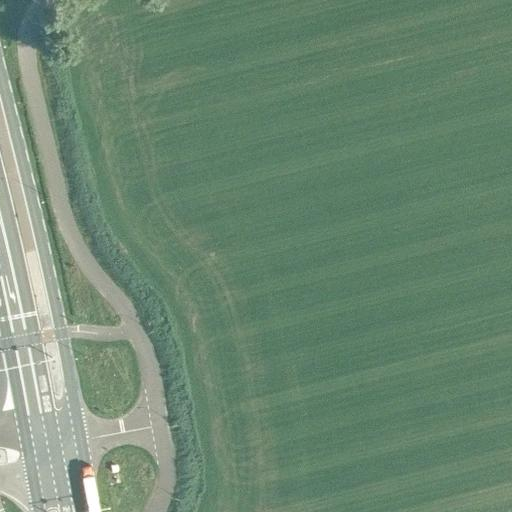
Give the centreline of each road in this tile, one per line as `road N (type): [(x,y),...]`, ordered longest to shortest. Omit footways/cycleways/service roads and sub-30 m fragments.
road 1 (unclassified): [(159,424),(137,330),(64,223),(25,50),(44,0)]
road 2 (primary): [(65,442),(59,335),(0,76)]
road 3 (primary): [(0,309),(28,450)]
